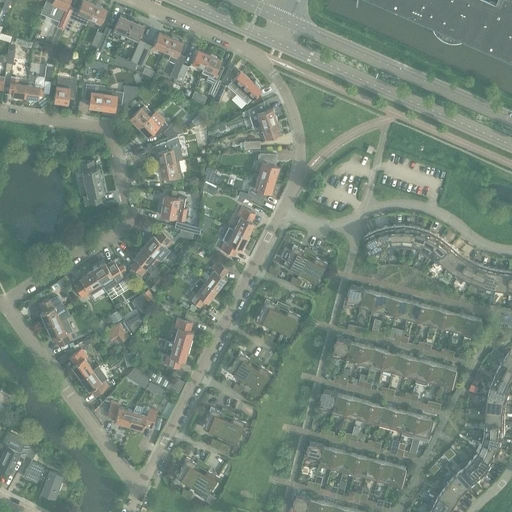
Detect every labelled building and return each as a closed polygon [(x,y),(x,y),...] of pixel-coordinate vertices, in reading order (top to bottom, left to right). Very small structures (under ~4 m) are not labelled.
[(46,0),(41,14),(48,17),(51,9),(56,11),(53,18),(61,21),(65,12),(69,0),(46,0)] [(83,15),(89,17),(95,4),(85,0),(82,0),(76,15),(81,17),(83,15)] [(370,0),(409,17),(416,0),(370,0)] [(448,0),(416,0),(409,17),(433,27),(436,28),(448,0)] [(448,0),(436,28),(433,27),(434,29),(435,31),(436,32),(437,34),(439,35),(440,36),(442,38),(443,39),(445,40),(447,40),(448,41),(450,42),(452,42),(454,42),(456,42),(458,42),(460,42),(462,41),(464,41),(511,61),(511,13),(499,8),(500,5),(489,0),(448,0)] [(511,0),(502,0),(500,5),(499,8),(511,13),(511,0)] [(107,9),(95,4),(89,17),(96,20),(95,23),(100,25),(107,9)] [(61,35),(63,29),(70,14),(65,12),(61,21),(56,32),(61,35)] [(76,17),(70,14),(63,29),(70,32),(76,17)] [(119,31),(126,34),(132,20),(121,15),(114,31),(119,33),(119,31)] [(145,25),(132,20),(126,34),(133,37),(132,39),(138,42),(145,25)] [(92,43),(98,46),(103,33),(98,30),(92,43)] [(165,51),(171,37),(159,32),(152,48),(157,50),(158,48),(165,51)] [(109,35),(103,33),(98,46),(103,48),(109,35)] [(177,77),(182,63),(185,57),(178,54),(183,42),(171,37),(165,51),(172,54),(169,59),(176,62),(171,74),(177,77)] [(131,61),(137,64),(146,43),(140,40),(131,61)] [(151,45),(146,43),(137,64),(142,66),(151,45)] [(14,63),(16,50),(9,49),(7,62),(14,63)] [(203,68),(209,54),(198,49),(191,65),(195,67),(197,65),(203,68)] [(221,59),(209,54),(203,68),(201,72),(208,76),(206,81),(212,83),(208,93),(214,95),(219,85),(221,80),(218,79),(224,67),(219,65),(221,59)] [(182,63),(177,77),(182,79),(188,66),(182,63)] [(230,82),(227,85),(246,103),(252,97),(252,98),(261,89),(259,88),(260,87),(255,80),(253,82),(241,70),(240,71),(234,65),(234,64),(227,80),(230,82)] [(53,66),(47,66),(45,78),(44,91),(50,92),(53,66)] [(26,98),(27,85),(28,79),(11,77),(9,91),(14,91),(13,96),(26,98)] [(35,86),(27,85),(26,98),(38,99),(39,95),(43,95),(44,91),(45,78),(40,77),(39,77),(38,77),(37,78),(36,78),(36,79),(36,80),(35,86)] [(54,99),(55,99),(55,101),(68,103),(69,96),(75,97),(77,81),(71,80),(70,82),(58,80),(56,94),(55,94),(54,99)] [(102,108),(104,94),(105,86),(87,84),(85,100),(90,100),(90,106),(102,108)] [(219,85),(214,95),(212,100),(218,102),(225,86),(224,86),(224,87),(219,85)] [(115,95),(104,94),(102,108),(115,110),(116,104),(122,105),(124,92),(116,91),(115,95)] [(130,117),(139,126),(153,113),(140,99),(126,112),(130,117)] [(273,108),(267,110),(264,101),(248,110),(254,129),(261,126),(277,121),(273,108)] [(155,111),(153,113),(139,126),(148,136),(153,131),(157,136),(168,125),(155,111)] [(277,121),(261,126),(263,133),(262,134),(263,139),(281,134),(277,121)] [(174,122),(169,126),(163,132),(168,138),(184,132),(174,122)] [(160,164),(174,161),(180,160),(178,150),(179,149),(178,141),(156,146),(160,164)] [(262,162),(258,175),(275,180),(279,167),(275,166),(276,154),(260,153),(260,161),(262,162)] [(79,172),(83,172),(88,196),(87,196),(89,205),(102,202),(100,194),(104,193),(99,168),(95,168),(93,160),(77,164),(79,172)] [(174,161),(160,164),(163,177),(168,176),(169,182),(182,179),(181,172),(177,173),(174,161)] [(275,180),(258,175),(254,187),(252,187),(248,194),(262,202),(267,191),(271,192),(275,180)] [(216,194),(219,187),(206,183),(204,189),(216,194)] [(161,215),(179,218),(185,219),(187,208),(184,208),(186,198),(178,196),(178,199),(165,196),(161,215)] [(234,229),(247,236),(254,223),(251,221),(255,213),(242,207),(237,215),(240,217),(234,229)] [(201,228),(190,225),(177,221),(175,228),(199,235),(201,228)] [(390,225),(393,244),(399,244),(399,249),(403,248),(403,224),(390,225)] [(417,226),(403,224),(403,248),(406,249),(407,244),(413,245),(417,226)] [(388,246),(393,244),(390,225),(377,229),(386,251),(389,250),(388,246)] [(417,251),(420,252),(430,230),(417,226),(413,245),(418,246),(417,251)] [(241,249),(247,236),(234,229),(227,243),(225,241),(221,249),(234,256),(238,248),(241,249)] [(382,253),(386,251),(377,229),(365,235),(370,244),(367,246),(369,254),(380,249),(382,253)] [(430,230),(420,252),(423,253),(426,249),(431,252),(441,236),(430,230)] [(144,247),(155,256),(164,246),(167,248),(173,241),(162,231),(156,238),(154,235),(144,247)] [(432,259),(435,262),(452,245),(441,236),(431,252),(435,256),(432,259)] [(301,270),(311,250),(305,246),(303,250),(294,245),(291,252),(286,249),(282,257),(286,260),(284,265),(291,268),(291,267),(301,270)] [(448,267),(460,252),(452,245),(435,262),(439,265),(442,262),(448,267)] [(159,261),(155,256),(144,247),(134,258),(136,260),(131,266),(142,276),(148,269),(145,267),(150,262),(154,266),(159,261)] [(323,267),(324,268),(327,262),(316,256),(318,253),(311,250),(301,270),(316,279),(323,267)] [(453,276),(457,278),(469,258),(460,252),(448,267),(455,272),(453,276)] [(479,263),(469,258),(457,278),(461,281),(463,277),(471,280),(479,263)] [(105,263),(92,270),(100,283),(105,290),(106,292),(119,284),(118,283),(125,279),(114,260),(106,265),(105,263)] [(205,281),(217,290),(226,279),(223,277),(229,270),(217,260),(211,268),(214,270),(205,281)] [(477,288),(482,290),(489,267),(479,263),(471,280),(479,283),(477,288)] [(488,286),(496,288),(499,269),(489,267),(482,290),(487,291),(488,286)] [(504,294),(509,294),(510,270),(499,269),(496,288),(504,289),(504,294)] [(100,283),(92,270),(80,278),(82,281),(74,285),(82,298),(90,293),(88,291),(100,283)] [(207,303),(217,290),(205,281),(200,277),(191,289),(193,291),(188,298),(199,307),(205,301),(207,303)] [(360,306),(361,306),(365,288),(351,284),(348,299),(361,302),(360,306)] [(365,288),(361,306),(372,309),(377,292),(366,289),(366,288),(365,288)] [(372,309),(384,312),(389,295),(377,292),(372,309)] [(133,301),(143,312),(151,306),(140,294),(133,301)] [(389,295),(384,312),(396,315),(400,298),(389,295)] [(41,312),(46,326),(60,320),(71,315),(67,309),(64,305),(58,296),(40,303),(43,311),(41,312)] [(396,315),(407,318),(412,301),(400,298),(396,315)] [(274,324),(284,303),(277,300),(276,304),(266,299),(257,319),(264,322),(265,321),(274,324)] [(412,301),(407,318),(419,321),(423,304),(412,301)] [(289,332),(296,320),(297,320),(300,315),(289,309),(290,306),(284,303),(274,324),(289,332)] [(419,321),(431,324),(435,307),(423,304),(419,321)] [(435,307),(431,324),(442,327),(447,310),(435,307)] [(114,322),(123,318),(119,310),(110,314),(114,322)] [(442,327),(454,330),(458,313),(447,310),(442,327)] [(127,324),(135,330),(145,319),(137,312),(127,324)] [(458,313),(454,330),(465,333),(465,334),(470,316),(458,313)] [(482,319),(470,316),(465,334),(480,338),(484,324),(481,323),(482,319)] [(174,342),(189,346),(193,332),(190,331),(192,322),(178,318),(175,327),(178,328),(174,342)] [(66,333),(60,320),(46,326),(52,340),(55,338),(59,346),(72,340),(69,332),(66,333)] [(119,336),(122,341),(130,337),(122,322),(107,330),(112,340),(119,336)] [(347,359),(352,340),(338,336),(334,351),(348,355),(347,359)] [(189,346),(174,342),(167,340),(165,346),(173,348),(170,356),(167,355),(164,364),(179,368),(181,360),(184,361),(189,346)] [(352,340),(347,359),(359,362),(363,344),(352,341),(352,340)] [(359,362),(370,365),(375,347),(363,344),(359,362)] [(375,347),(370,365),(382,368),(387,350),(375,347)] [(72,367),(81,379),(93,370),(84,358),(87,356),(82,349),(70,358),(75,365),(72,367)] [(502,354),(499,358),(511,366),(511,350),(511,349),(506,357),(502,354)] [(381,373),(392,376),(393,371),(398,353),(387,350),(382,368),(381,373)] [(125,353),(128,366),(135,364),(131,351),(125,353)] [(245,377),(257,358),(251,354),(249,357),(240,351),(228,370),(235,374),(235,373),(245,377)] [(398,353),(393,371),(405,374),(410,356),(398,353)] [(405,374),(417,377),(421,359),(410,356),(405,374)] [(267,376),(268,377),(271,371),(261,365),(263,362),(257,358),(245,377),(259,387),(267,376)] [(496,372),(511,379),(511,366),(499,358),(496,362),(501,364),(496,372)] [(421,359),(417,377),(428,380),(433,362),(421,359)] [(428,380),(440,383),(445,365),(433,362),(428,380)] [(128,374),(143,388),(152,379),(137,365),(128,374)] [(457,368),(445,365),(440,383),(455,387),(459,373),(456,372),(457,368)] [(101,382),(93,370),(81,379),(89,391),(92,389),(97,396),(109,387),(104,380),(101,382)] [(150,380),(181,392),(185,380),(174,375),(173,378),(154,371),(150,380)] [(489,378),(487,382),(510,390),(511,384),(511,379),(496,372),(493,380),(489,378)] [(162,395),(166,387),(151,381),(148,388),(162,395)] [(488,397),(507,401),(510,390),(487,382),(486,387),(490,388),(488,397)] [(0,408),(3,411),(11,401),(13,398),(1,390),(2,388),(1,387),(0,388),(0,408)] [(333,411),(333,412),(338,392),(324,389),(321,403),(334,407),(333,411)] [(345,415),(350,396),(339,393),(339,392),(338,392),(333,412),(345,415)] [(345,415),(357,418),(361,399),(350,396),(345,415)] [(482,404),(481,409),(505,411),(507,401),(488,397),(487,405),(482,404)] [(368,421),(373,402),(361,399),(357,418),(368,421)] [(129,425),(133,411),(119,407),(120,404),(111,401),(107,416),(115,418),(114,421),(129,425)] [(373,402),(368,421),(380,424),(385,405),(373,402)] [(385,405),(380,424),(392,427),(396,408),(385,405)] [(133,411),(129,425),(143,429),(144,426),(152,429),(157,410),(149,408),(147,415),(141,413),(143,408),(137,406),(133,411)] [(203,427),(210,430),(210,429),(220,431),(229,410),(222,407),(221,411),(211,407),(203,427)] [(396,408),(392,427),(403,430),(408,411),(396,408)] [(505,411),(481,409),(481,414),(486,414),(486,423),(505,422),(505,411)] [(229,410),(220,431),(236,439),(242,426),(243,427),(245,421),(234,416),(235,413),(229,410)] [(408,411),(403,430),(402,435),(413,438),(419,414),(408,411)] [(432,418),(419,414),(413,438),(425,441),(426,436),(430,437),(434,422),(431,421),(432,418)] [(481,428),(480,432),(504,436),(505,422),(486,423),(485,429),(481,428)] [(483,442),(501,449),(504,436),(480,432),(480,435),(484,437),(483,442)] [(25,440),(24,443),(18,454),(25,458),(27,455),(33,444),(25,440)] [(319,464),(320,464),(325,445),(311,441),(307,456),(321,459),(319,464)] [(476,445),(474,449),(495,461),(501,449),(483,442),(482,442),(480,447),(476,445)] [(33,459),(39,448),(33,444),(27,455),(33,459)] [(16,449),(7,445),(0,460),(0,464),(5,467),(3,469),(8,471),(9,469),(11,470),(18,456),(13,454),(16,449)] [(325,445),(320,464),(332,467),(336,449),(325,446),(325,445)] [(332,467),(343,470),(348,452),(336,449),(332,467)] [(473,459),(487,472),(495,461),(474,449),(472,451),(476,454),(473,459)] [(348,452),(343,470),(355,473),(359,455),(348,452)] [(355,473),(366,476),(371,458),(359,455),(355,473)] [(193,482),(204,463),(198,459),(196,462),(187,457),(176,476),(182,480),(183,479),(193,482)] [(371,458),(366,476),(378,479),(383,461),(371,458)] [(477,481),(487,472),(473,459),(468,463),(465,459),(463,462),(477,481)] [(36,482),(38,479),(45,483),(42,492),(48,496),(55,497),(63,476),(56,472),(49,471),(49,472),(42,469),(43,467),(31,461),(26,470),(24,476),(36,482)] [(378,479),(390,482),(394,464),(383,461),(378,479)] [(477,481),(463,462),(459,465),(462,469),(455,474),(469,488),(477,481)] [(215,480),(216,481),(219,476),(208,469),(210,466),(204,463),(193,482),(207,492),(215,480)] [(394,464),(390,482),(405,486),(408,471),(406,471),(407,467),(394,464)] [(446,477),(443,481),(462,496),(469,488),(455,474),(450,480),(446,477)] [(439,495),(455,505),(462,496),(443,481),(440,485),(444,488),(439,495)] [(306,511),(307,511),(311,497),(297,493),(293,508),(307,511),(306,511)] [(431,500),(429,504),(445,511),(451,511),(455,505),(439,495),(435,502),(431,500)] [(319,511),(323,501),(311,498),(312,497),(311,497),(307,511),(319,511)] [(332,511),(334,504),(323,501),(319,511),(332,511)]
